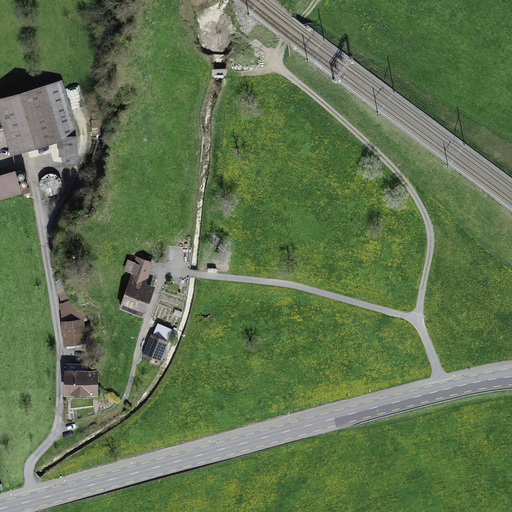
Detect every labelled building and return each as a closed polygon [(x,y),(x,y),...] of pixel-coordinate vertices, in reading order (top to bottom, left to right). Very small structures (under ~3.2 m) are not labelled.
[(63,82),(1,101),(4,110),(0,110),(0,145),(13,142),(15,151),(56,139),(66,138),(74,137),(79,136),(63,82)] [(76,153),(74,137),(66,138),(68,154),(65,154),(66,164),(75,162),(75,153),(76,153)] [(0,197),(21,192),(14,167),(0,170),(0,197)] [(153,264),(138,259),(132,273),(133,273),(121,307),(134,312),(136,309),(144,312),(152,291),(144,288),(153,264)] [(58,281),(64,303),(67,348),(85,347),(85,341),(89,341),(88,330),(90,323),(87,312),(67,289),(64,280),(58,281)] [(167,341),(153,335),(144,358),(157,363),(167,341)] [(97,372),(67,372),(67,393),(97,393),(97,372)]
